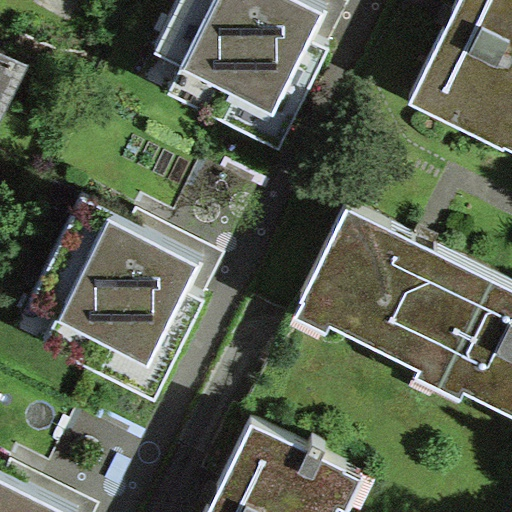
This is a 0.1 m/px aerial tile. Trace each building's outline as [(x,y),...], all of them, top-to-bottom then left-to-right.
[(324,3),(318,0),(181,0),(156,52),(185,66),(173,89),(286,143),(333,46),(309,34),(324,3)] [(511,0),(457,0),(414,88),(511,136),(511,0)] [(0,51),(0,121),(27,65),(0,51)] [(197,255),(80,199),(29,304),(58,318),(46,341),(159,395),(206,298),(182,287),(197,255)] [(471,268),(332,203),(279,317),(305,329),(310,317),(403,360),(397,372),(417,382),(471,268)] [(511,287),(471,268),(417,382),(438,392),(443,380),(511,412),(511,287)] [(355,479),(246,426),(203,511),(325,511),(332,500),(342,505),(355,479)] [(67,511),(73,502),(0,467),(0,511),(67,511)]
